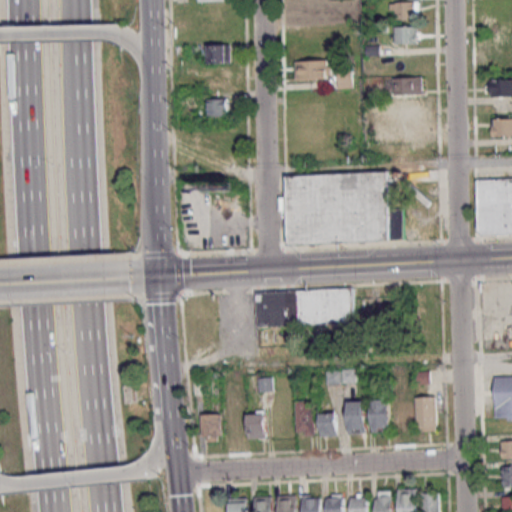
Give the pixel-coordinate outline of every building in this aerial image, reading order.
[(328,0),(295,0),(295,16),(329,16),(328,0)] [(391,2),(391,18),(419,18),(419,2),(391,2)] [(396,43),(418,43),(418,26),(396,26),(396,43)] [(487,62),(505,62),(505,42),(487,42),(487,62)] [(234,62),(234,43),(209,43),(209,62),(234,62)] [(297,60),(297,79),(332,79),(332,60),(297,60)] [(355,87),(355,68),(338,68),(338,87),(355,87)] [(423,115),(423,77),(394,77),(394,98),(391,98),(391,115),(423,115)] [(511,78),(489,79),(489,96),(511,95),(511,78)] [(229,115),(229,98),(210,98),(210,115),(229,115)] [(424,137),(424,117),(393,118),(393,137),(424,137)] [(511,135),(511,117),(492,118),(492,136),(511,135)] [(287,174),(289,243),(404,240),(403,206),(392,206),(391,172),(287,174)] [(511,177),(478,178),(479,234),(511,233),(511,177)] [(256,291),(257,327),(356,324),(355,288),(256,291)] [(328,370),(328,383),(357,383),(357,370),(328,370)] [(511,375),(495,376),(495,420),(511,419),(511,375)] [(125,386),(125,402),(140,402),(140,385),(125,386)] [(226,395),(226,436),(244,436),(244,395),(226,395)] [(437,396),(418,396),(418,430),(437,430),(437,396)] [(392,399),(373,399),(373,432),(392,432),(392,399)] [(415,399),(397,399),(397,431),(415,431),(415,399)] [(297,435),(315,435),(315,400),(297,400),(297,435)] [(367,400),(349,400),(349,433),(367,433),(367,400)] [(267,437),(267,411),(249,411),(249,437),(267,437)] [(321,412),(321,435),(338,435),(338,412),(321,412)] [(204,413),(204,440),(222,440),(222,413),(204,413)] [(511,439),(503,440),(503,457),(511,456),(511,439)] [(503,486),(511,485),(511,464),(503,465),(503,486)] [(400,488),(399,511),(441,511),(441,492),(422,493),(423,511),(418,511),(418,488),(400,488)] [(376,511),(394,511),(394,490),(377,490),(376,511)] [(345,511),(346,494),(327,494),(327,511),(345,511)] [(369,511),(370,494),(352,494),(352,511),(369,511)] [(274,496),(256,496),(256,511),(298,511),(298,495),(279,495),(279,511),(274,511),(274,496)] [(303,495),(303,511),(323,511),(323,495),(303,495)] [(223,511),(222,511),(249,511),(250,498),(231,498),(231,511),(223,511)]
